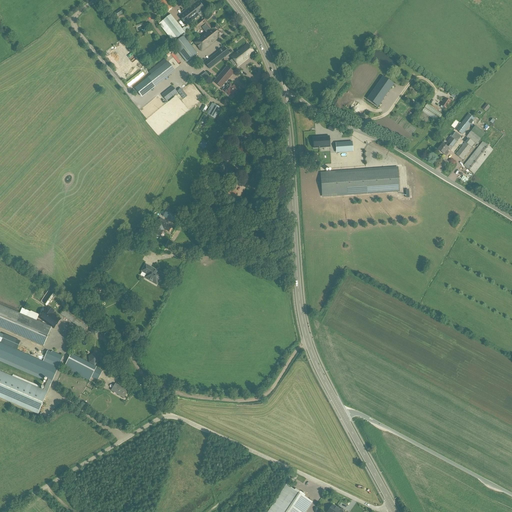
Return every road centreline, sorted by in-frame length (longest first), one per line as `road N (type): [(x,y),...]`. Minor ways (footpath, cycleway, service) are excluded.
road 1 (secondary): [(343,417),(300,316),(281,95)]
road 2 (unclassified): [(511,218),(390,145),(281,95)]
road 3 (unclassified): [(385,511),(166,414)]
road 4 (unclassified): [(511,495),(357,413),(343,417)]
road 5 (unclassified): [(166,414),(6,511)]
road 6 (track): [(174,391),(259,398),(308,344)]
